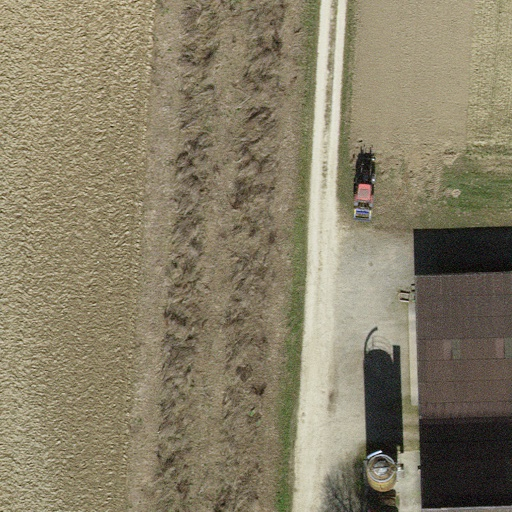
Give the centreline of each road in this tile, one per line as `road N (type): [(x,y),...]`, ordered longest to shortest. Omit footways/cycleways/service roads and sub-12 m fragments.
road 1 (unclassified): [(298,511),(314,230)]
road 2 (track): [(331,0),(314,230)]
